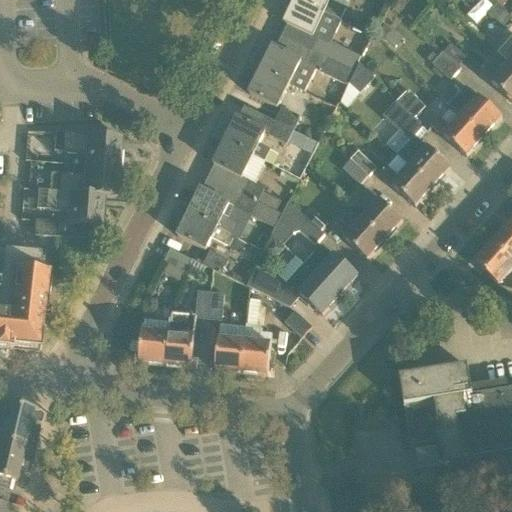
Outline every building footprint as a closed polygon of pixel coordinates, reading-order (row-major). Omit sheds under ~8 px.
[(347,10),(327,1),(327,0),(296,0),(296,1),(341,23),(347,10)] [(502,8),(509,0),(495,0),(494,1),(502,8)] [(320,25),(341,23),(296,1),(285,25),(313,38),(320,25)] [(504,28),(511,19),(498,7),(490,15),(504,28)] [(312,53),(353,73),(357,65),(361,58),(319,38),(312,53)] [(309,84),(296,76),(301,63),(273,49),(261,72),(289,86),(305,94),(309,84)] [(458,67),(438,49),(433,54),(438,59),(433,66),(435,68),(445,77),(451,82),(461,70),(458,67)] [(353,73),(312,53),(306,65),(305,66),(316,72),(347,87),(353,73)] [(351,85),(361,95),(375,80),(360,65),(351,85)] [(511,67),(509,65),(498,76),(486,65),(479,74),(511,103),(511,67)] [(278,110),(289,86),(261,72),(249,96),(278,110)] [(484,139),(502,120),(467,88),(459,96),(449,107),(461,118),(484,139)] [(398,103),(414,120),(426,109),(411,94),(409,96),(407,94),(398,103)] [(423,130),(414,120),(398,103),(383,119),(410,144),(397,157),(410,168),(433,189),(451,170),(416,138),(423,130)] [(297,134),(294,132),(301,119),(283,110),(276,124),(297,134)] [(484,139),(461,118),(451,130),(439,119),(431,127),(467,159),(484,139)] [(271,152),(259,146),(265,135),(265,134),(237,120),(226,143),(254,158),(266,164),(271,152)] [(276,124),(272,122),(265,134),(265,135),(286,147),(290,141),(293,142),(297,134),(276,124)] [(93,169),(126,172),(128,142),(62,136),(61,155),(94,158),(93,169)] [(242,181),(254,158),(226,143),(214,167),(242,181)] [(368,178),(376,170),(358,154),(350,162),(368,178)] [(433,189),(410,168),(400,180),(388,169),(380,177),(416,209),(433,189)] [(110,199),(110,201),(123,202),(126,172),(93,169),(92,180),(59,177),(57,194),(110,199)] [(240,195),(258,204),(263,194),(265,190),(247,181),(240,195)] [(239,226),(238,225),(244,215),(233,209),(229,207),(229,205),(201,191),(190,215),(234,237),(239,226)] [(385,242),(403,223),(368,191),(360,199),(372,210),(362,221),(385,242)] [(110,199),(57,194),(44,193),(42,212),(75,215),(74,227),(107,230),(110,201),(110,199)] [(279,224),(283,217),(276,214),(258,204),(240,195),(233,209),(244,215),(275,230),(276,229),(276,230),(279,224)] [(283,217),(279,224),(286,229),(294,236),(300,233),(315,247),(325,237),(315,228),(296,210),(289,204),(283,217)] [(234,237),(190,215),(178,238),(206,252),(212,240),(228,248),(234,237)] [(59,223),(40,222),(35,221),(35,222),(34,237),(38,237),(57,239),(58,237),(59,223)] [(385,242),(362,221),(352,233),(340,222),(332,230),(368,262),(385,242)] [(511,262),(511,227),(510,226),(493,245),(511,262)] [(284,251),(275,243),(268,251),(273,257),(280,256),(284,251)] [(498,287),(511,271),(511,262),(493,245),(475,265),(498,287)] [(340,298),(358,278),(322,247),(305,266),(340,298)] [(46,266),(46,265),(39,264),(39,258),(36,258),(36,257),(6,254),(6,253),(3,249),(0,248),(0,349),(7,350),(7,349),(13,350),(13,348),(37,350),(38,335),(41,336),(47,276),(42,276),(43,265),(46,266)] [(185,274),(192,262),(171,251),(165,264),(185,274)] [(222,277),(222,276),(228,264),(229,262),(211,253),(203,267),(222,277)] [(323,318),(340,298),(305,266),(285,287),(308,308),(310,306),(323,318)] [(274,302),(284,283),(256,270),(247,288),(274,302)] [(209,322),(212,295),(198,294),(196,319),(173,317),(171,323),(170,323),(165,368),(192,370),(196,325),(196,321),(209,322)] [(222,323),(225,296),(212,295),(209,322),(222,323)] [(303,339),(312,329),(295,314),(285,324),(303,339)] [(169,324),(145,322),(144,327),(143,327),(139,365),(165,368),(170,323),(169,323),(169,324)] [(268,378),(272,345),(261,345),(262,331),(247,330),(245,343),(242,375),(268,378)] [(242,375),(245,343),(219,340),(216,373),(242,375)] [(511,389),(472,396),(468,368),(400,379),(411,448),(429,445),(430,450),(439,456),(443,455),(445,467),(465,464),(465,460),(511,452),(511,389)] [(31,412),(7,406),(0,405),(0,441),(23,447),(31,412)] [(0,479),(15,483),(23,447),(0,441),(0,479)] [(8,511),(4,510),(8,492),(0,490),(0,511),(8,511)]
